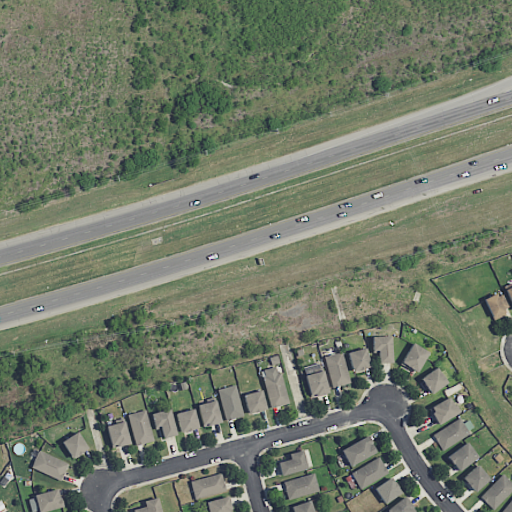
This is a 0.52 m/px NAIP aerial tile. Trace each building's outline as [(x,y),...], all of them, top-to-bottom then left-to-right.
[(493,320),(505,314),(495,293),(483,299),(493,320)] [(392,363),(391,335),(371,336),(371,351),(377,351),(378,363),(392,363)] [(416,373),(428,352),(412,342),(400,363),(416,373)] [(369,367),(365,347),(346,351),(351,372),(369,367)] [(349,383),(341,351),(323,356),(331,388),(349,383)] [(302,367),(310,397),(328,392),(320,362),(302,367)] [(447,382),(436,367),(419,379),(430,394),(447,382)] [(216,389),(225,420),(244,415),(235,384),(216,389)] [(247,413),(266,409),(261,390),(242,394),(247,413)] [(437,424),(458,413),(449,397),(428,408),(437,424)] [(220,422),(215,399),(197,404),(203,427),(220,422)] [(176,434),(168,408),(150,413),(155,430),(160,428),(162,438),(176,434)] [(198,428),(193,408),(175,413),(180,433),(198,428)] [(126,414),(135,445),(153,440),(145,409),(126,414)] [(469,434),(459,417),(432,434),(442,450),(469,434)] [(110,448),(129,444),(124,421),(106,425),(110,448)] [(61,441),(72,458),(88,448),(76,431),(61,441)] [(341,449),(349,465),(375,452),(367,436),(341,449)] [(447,455),(457,471),(477,458),(467,442),(447,455)] [(68,463),(38,450),(31,467),(61,480),(68,463)] [(277,462),(281,475),(307,468),(302,450),(288,453),(289,459),(277,462)] [(350,473),(360,489),(388,472),(378,456),(350,473)] [(489,478),(476,464),(461,477),(474,492),(489,478)] [(190,481),(194,498),(225,490),(221,473),(190,481)] [(511,488),(511,483),(501,473),(480,497),(493,509),(511,488)] [(318,492),(315,474),(283,480),(287,498),(318,492)] [(374,487),(383,503),(401,493),(391,477),(374,487)] [(37,511),(62,507),(58,489),(28,496),(30,511),(37,511)] [(383,511),(413,511),(416,510),(404,495),(383,511)] [(206,501),(207,511),(231,511),(228,496),(206,501)] [(160,511),(158,497),(143,499),(144,507),(133,509),(133,511),(160,511)] [(511,511),(511,497),(500,511),(511,511)] [(291,505),(292,511),(312,511),(310,501),(291,505)]
